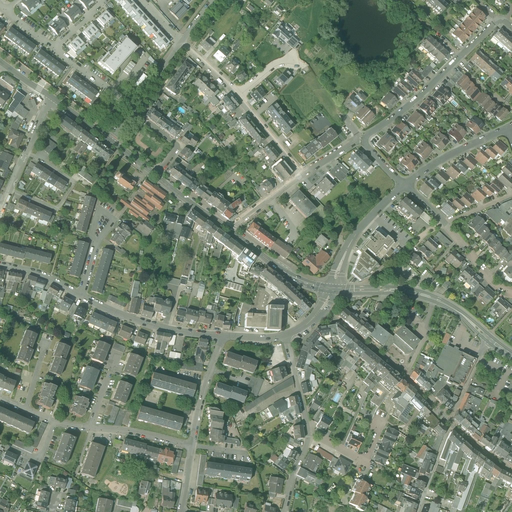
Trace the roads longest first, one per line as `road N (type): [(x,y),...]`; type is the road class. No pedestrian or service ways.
road 1 (residential): [(404,185),(366,145),(368,132),(500,19)]
road 2 (secondary): [(488,338),(433,298),(331,289)]
road 3 (residential): [(222,335),(152,325),(80,296)]
road 4 (residential): [(25,153),(74,182),(56,209),(9,189)]
road 5 (residential): [(331,289),(357,232),(404,185)]
road 6 (secondary): [(331,289),(288,275),(227,229)]
